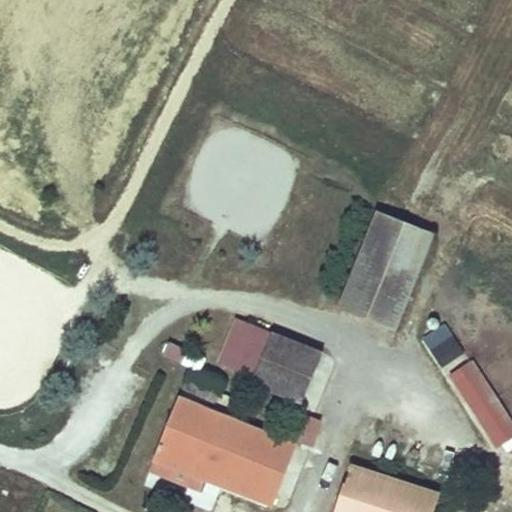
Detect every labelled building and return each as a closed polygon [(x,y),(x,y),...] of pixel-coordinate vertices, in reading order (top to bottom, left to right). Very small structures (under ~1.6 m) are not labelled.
[(435,231),(378,211),(344,306),(402,328),(435,231)] [(264,328),(239,319),(223,361),(248,370),(264,328)] [(511,417),(443,325),(427,334),(506,439),(511,435),(511,417)] [(315,347),(264,328),(248,370),(245,379),(296,398),(315,347)] [(187,369),(180,387),(213,399),(220,381),(187,369)] [(177,397),(165,424),(282,466),(291,439),(177,397)] [(307,416),(298,442),(313,448),(323,422),(307,416)] [(282,466),(165,424),(151,458),(270,502),(282,466)] [(426,511),(435,487),(347,460),(330,511),(426,511)]
